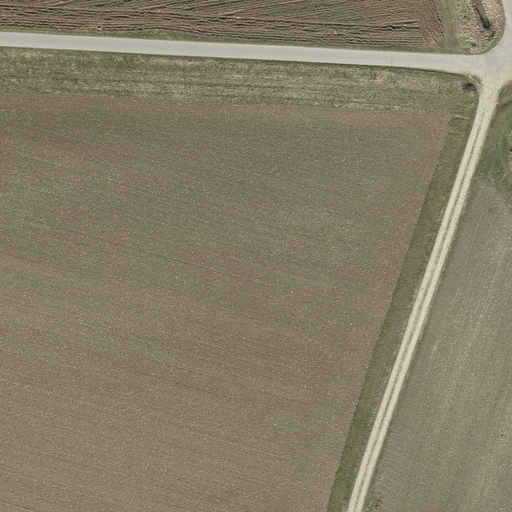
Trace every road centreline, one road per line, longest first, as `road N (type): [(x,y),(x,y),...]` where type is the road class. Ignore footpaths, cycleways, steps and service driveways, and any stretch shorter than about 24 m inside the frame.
road 1 (track): [(0,37),(498,62),(511,55)]
road 2 (track): [(498,62),(355,511)]
